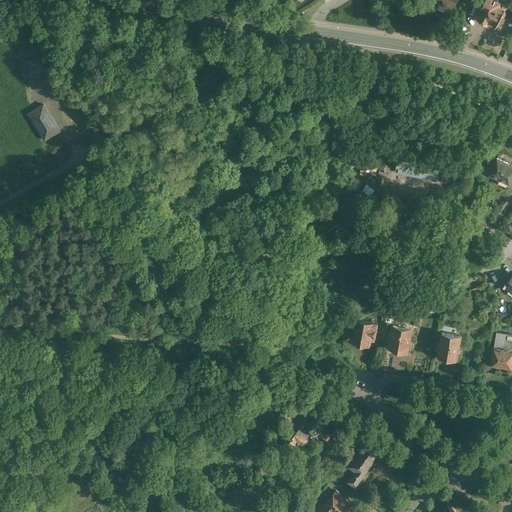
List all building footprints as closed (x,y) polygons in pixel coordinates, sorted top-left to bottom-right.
[(443,0),(439,9),(450,14),(457,0),(443,0)] [(484,0),(483,2),(480,6),(480,7),(483,9),(479,17),(480,18),(479,20),(484,23),(486,21),(487,22),(487,21),(496,26),(500,18),(503,17),(505,13),(504,10),(507,4),(506,1),(504,0),(502,0),(501,1),(500,2),(496,0),(484,0)] [(29,60),(24,61),(27,74),(32,73),(51,68),(48,55),(29,60)] [(140,89),(131,95),(136,102),(145,98),(140,89)] [(60,130),(44,103),(36,108),(29,112),(45,139),(53,135),(60,130)] [(434,165),(399,157),(395,172),(430,181),(434,165)] [(511,178),(511,166),(497,159),(489,175),(509,185),(511,178)] [(511,274),(506,283),(505,282),(503,284),(511,291),(511,274)] [(470,289),(450,291),(452,301),(462,300),(462,303),(472,302),(470,289)] [(394,306),(388,305),(385,319),(392,320),(394,306)] [(378,321),(356,318),(353,338),(370,341),(371,339),(374,340),(375,334),(376,334),(378,321)] [(412,328),(393,324),(389,344),(392,347),(395,348),(399,346),(408,348),(412,328)] [(461,334),(442,331),(438,355),(439,355),(441,358),(445,358),(448,356),(457,357),(459,356),(460,352),(459,350),(461,334)] [(511,339),(506,339),(507,333),(497,331),(492,363),(511,366),(511,365),(511,339)] [(323,417),(320,414),(316,415),(305,407),(298,417),(308,425),(309,428),(310,429),(313,431),(317,431),(325,437),(328,443),(328,444),(330,444),(331,444),(332,444),(332,443),(333,442),(332,441),(332,440),(331,439),(330,439),(328,437),(335,428),(324,421),(323,417)] [(293,416),(290,412),(287,410),(283,409),(282,414),(284,418),(287,421),(289,422),(292,425),(295,421),(293,418),(293,416)] [(292,425),(280,441),(291,449),(297,440),(301,443),(306,442),(308,438),(307,434),(307,433),(310,429),(309,428),(308,425),(298,417),(295,421),(292,425)] [(377,455),(363,444),(350,463),(356,468),(349,478),(357,483),(361,485),(365,480),(363,479),(369,471),(367,469),(377,455)] [(511,448),(500,446),(497,462),(510,464),(510,461),(511,448)] [(397,465),(391,461),(387,467),(393,471),(397,465)] [(355,511),(357,510),(336,491),(318,511),(355,511)]
